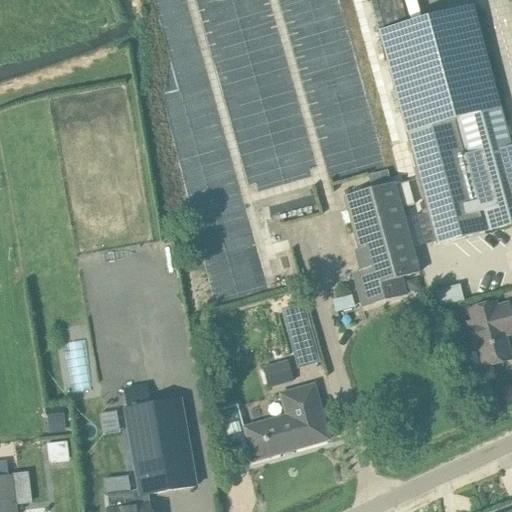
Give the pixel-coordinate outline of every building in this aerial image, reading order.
[(474,8),(384,32),(404,105),(413,134),(442,246),(488,234),(511,227),(511,132),(489,139),(482,113),(502,107),(474,8)] [(408,183),(345,200),(367,278),(354,281),(362,308),(406,295),(401,278),(420,273),(402,209),(414,205),(408,183)] [(424,205),(403,211),(426,293),(435,290),(440,308),(463,301),(459,285),(487,277),(478,244),(438,255),(424,205)] [(418,279),(405,283),(407,290),(414,294),(422,292),(418,279)] [(481,369),(511,361),(503,330),(511,327),(511,318),(509,307),(500,310),(498,304),(471,311),(478,336),(472,337),(481,369)] [(287,361),(262,368),(268,390),(293,383),(287,361)] [(237,409),(220,414),(232,450),(248,445),(248,447),(253,461),(328,440),(323,421),(314,389),(284,397),(290,417),(244,430),(237,409)] [(138,492),(132,492),(104,496),(105,511),(149,511),(148,496),(195,487),(180,401),(124,411),(138,492)] [(63,415),(46,417),(48,435),(65,433),(63,415)] [(66,443),(46,445),(48,462),(52,465),(69,463),(66,443)] [(0,461),(0,511),(18,511),(18,506),(14,478),(12,478),(9,478),(8,479),(6,461),(0,461)]
